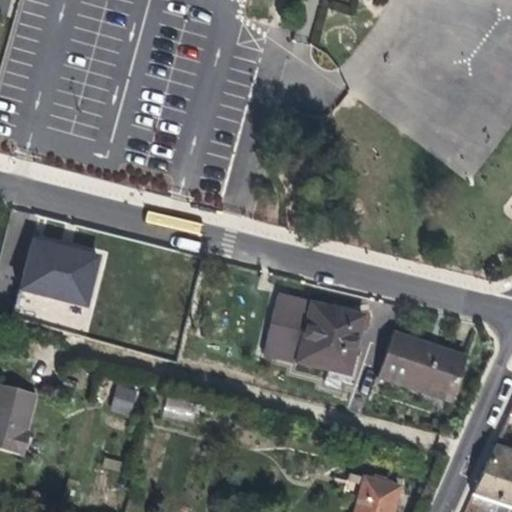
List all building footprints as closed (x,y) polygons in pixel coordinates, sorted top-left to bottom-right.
[(54,248),(30,243),(18,292),(84,308),(96,258),(73,253),(73,255),(53,251),(54,248)] [(353,354),(362,317),(341,311),(339,316),(331,314),(333,309),(310,304),(296,363),(327,370),(348,375),(353,354)] [(449,402),(463,358),(448,353),(435,349),(434,351),(418,346),(419,344),(391,334),(377,378),(449,402)] [(465,353),(449,348),(448,353),(463,358),(465,353)] [(354,385),(361,356),(353,354),(348,375),(327,370),(325,378),(354,385)] [(131,417),(138,389),(116,384),(109,411),(131,417)] [(28,420),(35,395),(0,385),(0,450),(23,456),(28,439),(23,438),(28,420)] [(473,496),(511,509),(511,450),(492,444),(482,471),(473,496)] [(357,497),(362,478),(347,474),(342,493),(357,497)] [(371,480),(362,478),(357,497),(352,511),(391,511),(398,488),(381,483),(371,480)] [(43,505),(45,496),(32,493),(30,501),(43,505)]
